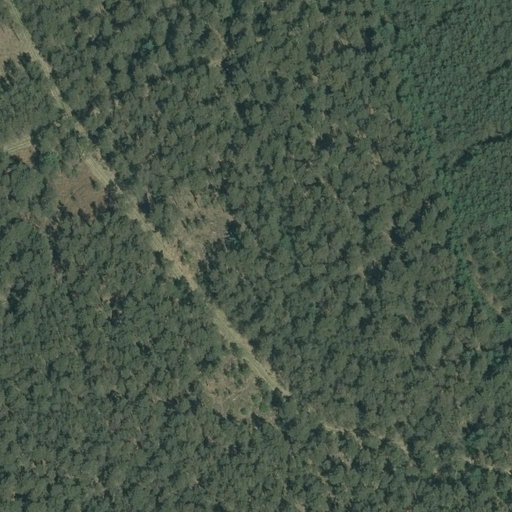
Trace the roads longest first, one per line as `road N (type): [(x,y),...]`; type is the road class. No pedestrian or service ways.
road 1 (track): [(16,0),(67,121),(297,416),(511,467)]
road 2 (track): [(0,150),(343,0)]
